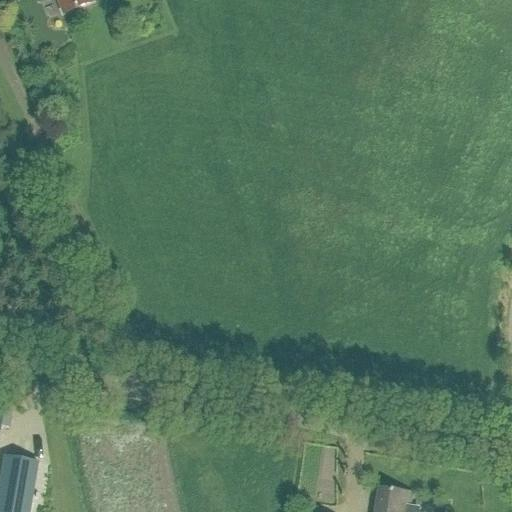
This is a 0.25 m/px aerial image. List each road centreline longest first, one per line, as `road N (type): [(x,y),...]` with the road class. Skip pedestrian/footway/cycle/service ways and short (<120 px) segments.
road 1 (tertiary): [(511,454),(136,390)]
road 2 (unclassified): [(136,390),(138,345),(0,61)]
road 3 (tertiary): [(136,390),(0,369)]
